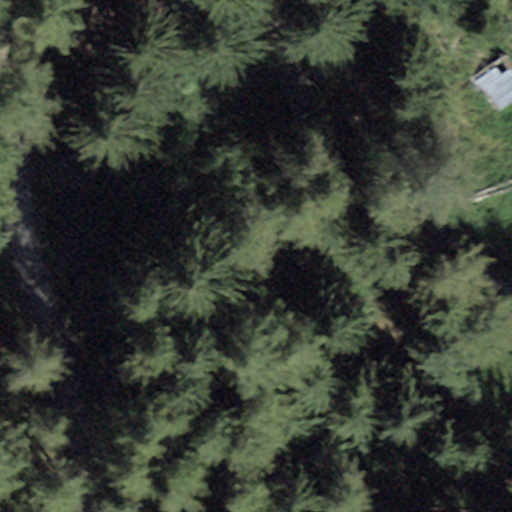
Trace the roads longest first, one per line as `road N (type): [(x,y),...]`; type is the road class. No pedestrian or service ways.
road 1 (track): [(98,511),(49,349),(24,197),(20,109),(47,0)]
road 2 (track): [(276,0),(306,127),(378,209),(511,303)]
